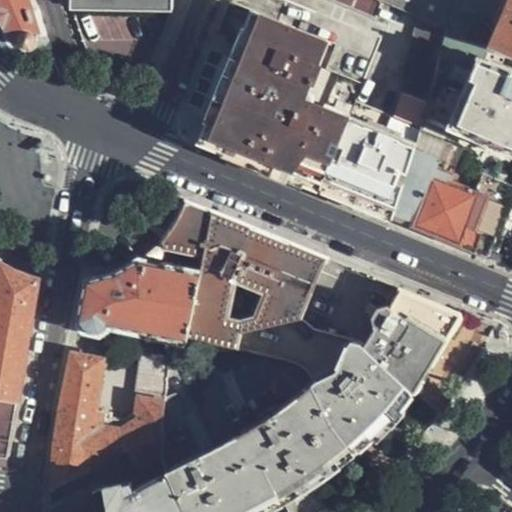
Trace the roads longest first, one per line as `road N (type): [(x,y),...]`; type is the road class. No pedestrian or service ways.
road 1 (residential): [(139,147),(511,294)]
road 2 (residential): [(31,487),(95,129)]
road 3 (residential): [(139,147),(166,113),(209,0)]
road 4 (residential): [(95,129),(49,0)]
